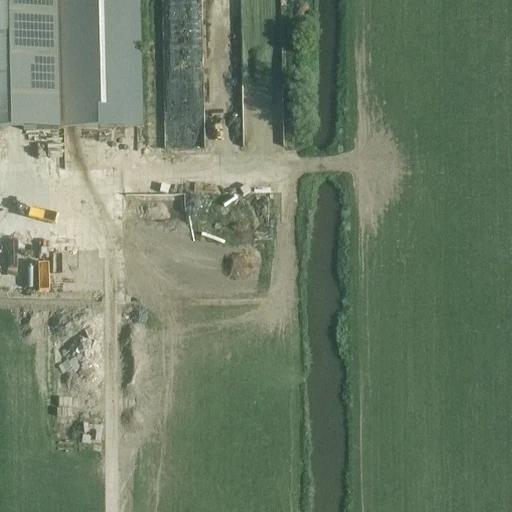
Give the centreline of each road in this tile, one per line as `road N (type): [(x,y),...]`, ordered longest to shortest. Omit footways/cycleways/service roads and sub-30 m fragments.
road 1 (track): [(0,175),(353,165),(351,0)]
road 2 (track): [(96,0),(98,127),(109,173),(111,511)]
road 3 (track): [(13,129),(10,0)]
